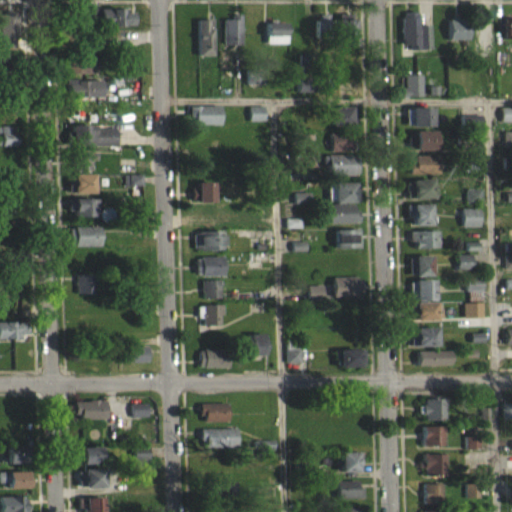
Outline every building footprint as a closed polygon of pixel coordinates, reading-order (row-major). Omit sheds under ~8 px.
[(97,34),(129,35),(129,18),(97,18),(97,34)] [(428,34),(417,34),(416,20),(399,20),(400,54),(407,53),(407,58),(428,58),(428,34)] [(222,27),(221,48),(240,48),(240,23),(229,23),(229,27),(222,27)] [(314,42),(327,42),(327,23),(315,23),(314,42)] [(353,54),(352,23),(336,24),(337,54),(353,54)] [(511,26),(501,27),(502,47),(511,46),(511,26)] [(195,28),(196,64),(212,63),(210,27),(195,28)] [(466,48),(466,27),(446,27),(446,48),(466,48)] [(264,52),(285,52),(285,31),(265,30),(264,52)] [(95,64),(65,65),(65,83),(95,82),(95,64)] [(244,92),(262,93),(262,79),(244,78),(244,92)] [(420,105),(419,83),(402,83),(402,96),(399,96),(399,105),(420,105)] [(294,100),(313,100),(313,86),(295,86),(294,100)] [(99,88),(65,89),(65,106),(100,105),(99,88)] [(218,133),(219,114),(187,114),(187,133),(218,133)] [(262,129),(262,114),(247,114),(247,130),(262,129)] [(328,134),(355,133),(355,115),(328,116),(328,134)] [(499,130),(511,130),(511,115),(499,116),(499,130)] [(430,116),(404,116),(404,135),(430,135),(430,116)] [(479,124),(462,123),(461,133),(479,134),(479,124)] [(0,154),(12,154),(12,134),(0,134),(0,154)] [(114,135),(69,135),(69,155),(114,154),(114,135)] [(433,139),(407,140),(407,159),(438,158),(438,147),(433,147),(433,139)] [(500,155),(511,155),(511,139),(501,139),(500,155)] [(328,159),(349,159),(349,142),(327,142),(328,159)] [(95,160),(70,161),(70,179),(90,179),(90,168),(96,168),(95,160)] [(356,183),(356,163),(322,163),(321,183),(356,183)] [(408,182),(436,182),(436,164),(409,163),(408,182)] [(92,183),(66,182),(66,201),(91,202),(92,183)] [(140,182),(121,183),(121,195),(141,194),(140,182)] [(432,188),(404,189),(405,207),(432,206),(432,188)] [(212,210),(211,191),(188,192),(189,211),(212,210)] [(326,211),(357,210),(356,191),(325,191),(326,211)] [(478,197),(463,197),(463,212),(479,211),(478,197)] [(291,201),(291,212),(308,211),(308,200),(291,201)] [(67,207),(68,225),(93,224),(92,206),(67,207)] [(354,212),(325,213),(326,232),(355,231),(354,212)] [(404,212),(405,224),(409,224),(409,234),(428,233),(428,212),(404,212)] [(476,235),(477,217),(459,217),(458,235),(476,235)] [(283,227),(283,236),(298,236),(298,227),(283,227)] [(96,235),(66,235),(66,254),(97,254),(96,235)] [(357,237),(333,238),(333,257),(357,256),(357,237)] [(220,239),(191,240),(192,259),(221,258),(220,239)] [(435,239),(408,240),(409,257),(436,256),(435,239)] [(469,263),(453,263),(453,278),(469,277),(469,263)] [(406,265),(406,285),(430,284),(429,264),(406,265)] [(193,284),(221,284),(220,265),(192,266),(193,284)] [(501,277),(511,277),(511,266),(502,266),(501,277)] [(74,302),(92,302),(92,284),(75,283),(74,302)] [(330,306),(359,305),(359,285),(329,286),(330,306)] [(479,286),(462,286),(463,301),(466,300),(467,309),(479,309),(479,286)] [(502,297),(511,296),(511,287),(502,288),(502,297)] [(218,306),(217,288),(199,289),(200,307),(218,306)] [(431,308),(431,288),(407,289),(407,309),(431,308)] [(320,293),(305,294),(305,308),(320,308),(320,293)] [(407,329),(439,328),(438,310),(407,311),(407,329)] [(218,334),(219,313),(200,312),(199,334),(218,334)] [(0,347),(20,348),(20,331),(0,330),(0,347)] [(410,336),(410,355),(434,355),(434,335),(410,336)] [(247,364),(263,363),(262,342),(246,342),(247,364)] [(481,351),(481,342),(467,342),(467,351),(481,351)] [(284,371),(298,371),(297,349),(284,349),(284,371)] [(142,371),(142,355),(124,355),(124,370),(142,371)] [(195,358),(196,376),(226,375),(226,356),(195,358)] [(361,357),(331,358),(332,376),(362,375),(361,357)] [(473,366),(474,357),(461,357),(461,366),(473,366)] [(415,374),(448,373),(447,359),(414,359),(415,374)] [(443,407),(419,407),(419,428),(443,428),(443,407)] [(103,409),(74,409),(74,428),(103,427),(103,409)] [(129,412),(129,426),(145,425),(144,411),(129,412)] [(225,411),(199,412),(199,430),(225,429),(225,411)] [(500,427),(510,427),(510,412),(500,412),(500,427)] [(442,454),(442,434),(420,434),(420,454),(442,454)] [(203,456),(234,455),(234,436),(198,437),(198,447),(203,447),(203,456)] [(477,457),(477,445),(463,445),(463,458),(477,457)] [(272,448),(253,449),(253,458),(272,457),(272,448)] [(5,472),(23,471),(23,454),(5,455),(5,472)] [(146,454),(131,454),(131,470),(146,470),(146,454)] [(98,455),(77,456),(77,472),(99,472),(98,455)] [(338,480),(356,480),(356,461),(337,461),(338,480)] [(443,483),(444,462),(422,462),(421,483),(443,483)] [(75,478),(75,496),(102,496),(102,477),(75,478)] [(5,497),(28,496),(28,480),(0,480),(0,491),(5,491),(5,497)] [(231,504),(232,489),(210,489),(210,504),(231,504)] [(334,489),(334,506),(359,506),(359,489),(334,489)] [(440,492),(422,491),(421,511),(440,511),(440,492)] [(269,495),(253,494),(252,505),(269,505),(269,495)] [(464,506),(477,506),(477,495),(463,495),(464,506)]
